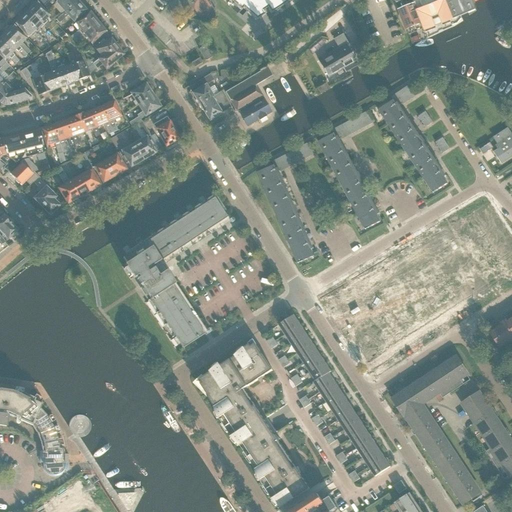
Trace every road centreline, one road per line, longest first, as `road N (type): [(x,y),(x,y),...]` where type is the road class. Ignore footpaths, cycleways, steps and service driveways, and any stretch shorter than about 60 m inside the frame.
road 1 (residential): [(265,511),(177,379),(302,296)]
road 2 (residential): [(43,233),(206,141)]
road 3 (unclassified): [(302,296),(206,141)]
road 4 (residential): [(0,122),(66,105),(150,65)]
road 5 (unclassified): [(445,511),(368,393)]
